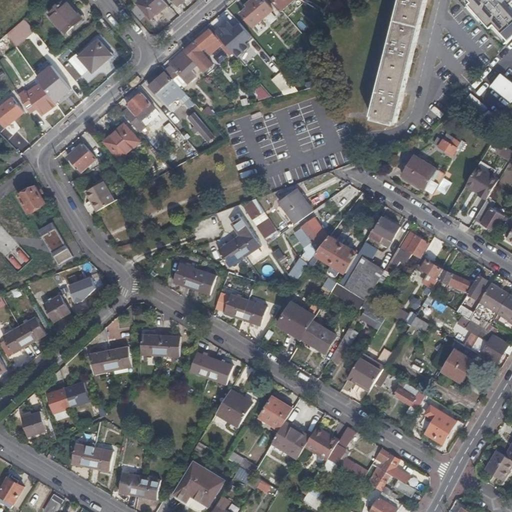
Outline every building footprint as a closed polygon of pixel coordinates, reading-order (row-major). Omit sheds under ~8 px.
[(66,33),(82,19),(66,0),(65,0),(49,14),(66,33)] [(150,18),(167,4),(163,0),(142,0),(138,4),(150,18)] [(261,21),(272,11),(262,0),(252,0),(246,5),(248,8),(241,14),(259,34),(266,27),(261,21)] [(271,0),(282,12),(293,0),(271,0)] [(293,0),(282,12),(287,18),(304,3),(299,0),(293,0)] [(397,123),(427,0),(399,0),(371,116),(397,123)] [(493,27),(495,25),(511,40),(511,0),(466,0),(492,28),(493,27)] [(328,17),(335,21),(349,9),(343,3),(328,17)] [(511,41),(511,40),(495,25),(493,27),(510,43),(511,41)] [(185,51),(204,72),(210,67),(204,60),(205,59),(204,59),(202,51),(207,47),(212,52),(220,45),(230,55),(233,53),(223,41),(212,28),(185,51)] [(223,41),(233,53),(238,48),(239,49),(247,42),(236,28),(227,35),(228,37),(223,41)] [(93,72),(112,56),(98,40),(80,57),(93,72)] [(183,76),(189,82),(196,76),(191,70),(196,65),(184,52),(170,64),(176,72),(179,69),(184,75),(183,76)] [(171,80),(164,72),(148,86),(158,97),(159,95),(167,104),(177,96),(180,98),(186,93),(172,78),(171,80)] [(511,103),(511,80),(504,74),(492,87),(511,103)] [(61,77),(46,90),(53,100),(54,98),(60,106),(75,93),(61,77)] [(58,107),(53,100),(46,90),(41,83),(20,96),(31,113),(39,109),(44,117),(58,107)] [(284,95),(298,92),(294,85),(283,91),(284,95)] [(260,101),(271,98),(261,86),(256,90),(260,101)] [(137,115),(150,102),(141,92),(128,105),(137,115)] [(23,113),(11,98),(0,106),(0,122),(4,128),(23,113)] [(202,112),(205,116),(215,113),(208,106),(202,112)] [(147,123),(139,114),(133,120),(141,129),(147,123)] [(195,114),(189,119),(196,127),(193,129),(197,135),(200,132),(210,142),(216,137),(195,114)] [(120,159),(139,142),(125,125),(105,142),(120,159)] [(450,143),(453,138),(443,132),(441,134),(445,138),(444,139),(450,143)] [(461,141),(459,139),(458,141),(454,138),(453,138),(450,143),(444,139),(443,139),(442,140),(439,146),(452,155),(461,141)] [(83,143),(76,149),(74,151),(68,156),(74,164),(73,165),(75,168),(77,166),(81,171),(96,158),(83,143)] [(445,175),(415,157),(402,177),(433,195),(445,175)] [(500,177),(479,164),(469,181),(482,189),(481,191),(489,196),(500,177)] [(105,182),(87,191),(98,211),(116,201),(105,182)] [(46,202),(41,195),(38,191),(35,186),(25,192),(21,195),(19,196),(29,212),(46,202)] [(282,204),(297,224),(314,212),(299,192),(282,204)] [(474,220),(483,205),(463,193),(454,207),(474,220)] [(254,202),(243,205),(251,216),(259,211),(254,202)] [(504,216),(490,208),(481,224),(495,232),(504,216)] [(301,228),(316,249),(318,251),(328,238),(315,218),(301,228)] [(376,231),(373,229),(369,236),(381,243),(385,236),(393,240),(400,227),(383,218),(376,231)] [(73,256),(53,222),(39,230),(60,264),(73,256)] [(267,223),(259,228),(266,239),(274,233),(267,223)] [(251,228),(235,238),(246,255),(262,245),(251,228)] [(420,258),(429,243),(411,232),(403,246),(408,249),(408,250),(420,258)] [(343,245),(329,236),(328,238),(318,251),(308,264),(313,267),(319,256),(331,263),(343,245)] [(389,248),(393,240),(385,236),(381,243),(389,248)] [(246,255),(235,238),(219,249),(231,266),(246,255)] [(365,243),(358,255),(347,273),(340,284),(350,290),(367,300),(386,270),(372,262),(378,250),(365,243)] [(358,255),(343,245),(331,263),(347,273),(358,255)] [(407,252),(400,247),(391,261),(397,265),(398,266),(407,252)] [(316,249),(300,260),(308,265),(308,264),(318,251),(316,249)] [(300,260),(291,276),(296,284),(308,265),(300,260)] [(438,279),(444,270),(427,260),(421,268),(430,274),(425,283),(433,288),(438,279)] [(391,261),(386,270),(391,274),(397,265),(391,261)] [(193,288),(200,269),(181,262),(175,282),(193,288)] [(217,275),(200,269),(193,288),(211,294),(217,275)] [(471,283),(444,270),(438,279),(467,293),(471,283)] [(488,281),(479,276),(468,293),(476,299),(482,290),(483,288),(488,281)] [(91,278),(70,286),(76,302),(86,299),(95,289),(91,278)] [(35,284),(37,292),(52,286),(50,279),(35,284)] [(407,309),(418,285),(407,280),(397,304),(407,309)] [(511,295),(492,283),(480,302),(511,321),(511,295)] [(367,300),(350,290),(348,293),(346,292),(344,294),(363,305),(367,300)] [(226,311),(231,296),(222,293),(217,308),(226,311)] [(244,319),(250,300),(232,294),(231,296),(226,311),(225,313),(244,319)] [(54,322),(71,312),(60,295),(43,304),(54,322)] [(268,306),(250,300),(244,319),(262,326),(268,306)] [(388,313),(367,300),(363,305),(363,306),(367,309),(362,318),(379,328),(382,324),(388,313)] [(278,325),(303,340),(314,320),(316,317),(307,311),(292,302),(278,325)] [(316,317),(321,309),(312,303),(307,311),(316,317)] [(460,305),(457,312),(469,320),(473,314),(460,305)] [(36,317),(20,326),(30,344),(47,335),(36,317)] [(430,325),(417,317),(412,326),(425,334),(430,325)] [(339,336),(314,320),(303,340),(327,355),(339,336)] [(125,321),(106,323),(109,347),(128,345),(125,321)] [(499,349),(509,355),(511,350),(511,345),(472,321),(467,330),(487,342),(490,343),(488,347),(486,346),(482,352),(484,353),(482,356),(498,366),(503,356),(497,352),(499,349)] [(30,344),(20,326),(3,336),(13,354),(30,344)] [(142,355),(161,356),(162,336),(143,335),(142,355)] [(162,336),(161,356),(180,357),(181,337),(162,336)] [(456,341),(474,351),(476,348),(458,338),(456,341)] [(351,345),(342,340),(331,359),(340,364),(351,345)] [(129,347),(110,351),(114,371),(132,367),(129,347)] [(387,361),(392,352),(385,349),(380,358),(387,361)] [(475,362),(456,350),(443,371),(462,383),(475,362)] [(114,371),(110,351),(91,354),(95,375),(114,371)] [(192,373),(209,379),(216,360),(198,354),(192,373)] [(383,372),(362,359),(350,378),(372,391),(383,372)] [(216,360),(209,379),(227,386),(234,367),(216,360)] [(66,388),(72,408),(90,402),(84,382),(66,388)] [(69,409),(72,408),(66,388),(47,395),(56,421),(71,416),(69,409)] [(426,395),(419,391),(415,398),(407,393),(402,390),(399,388),(395,395),(418,409),(421,404),(425,396),(426,395)] [(230,391),(216,414),(230,423),(231,420),(240,425),(250,408),(242,403),(244,400),(230,391)] [(284,424),(293,409),(273,396),(259,418),(280,431),(284,424)] [(432,400),(425,396),(421,404),(425,406),(428,402),(430,403),(432,400)] [(242,403),(250,408),(251,407),(253,409),(257,402),(253,400),(252,401),(245,397),(244,400),(242,403)] [(443,444),(457,422),(432,406),(426,414),(435,419),(426,434),(443,444)] [(47,431),(41,412),(22,418),(28,437),(47,431)] [(280,431),(273,443),(291,454),(298,458),(309,440),(284,424),(280,431)] [(329,460),(340,442),(318,428),(306,448),(328,462),(329,460)] [(345,449),(355,432),(348,428),(340,442),(329,460),(337,465),(363,480),(368,472),(361,467),(360,467),(355,464),(356,464),(347,458),(351,452),(345,449)] [(207,446),(200,441),(194,450),(201,455),(207,446)] [(91,467),(95,448),(76,444),(72,464),(91,467)] [(114,452),(95,448),(91,467),(110,471),(114,452)] [(506,479),(511,468),(511,459),(505,455),(496,450),(488,466),(497,471),(496,473),(506,479)] [(385,466),(382,471),(390,475),(399,480),(405,484),(410,477),(400,470),(395,467),(399,461),(383,451),(377,461),(385,466)] [(231,452),(227,458),(240,467),(244,460),(231,452)] [(298,458),(291,454),(288,459),(295,463),(298,458)] [(244,460),(240,467),(241,467),(252,474),(256,467),(244,460)] [(328,479),(337,465),(329,460),(328,462),(318,477),(322,480),(324,477),(328,479)] [(395,467),(400,470),(404,464),(399,461),(395,467)] [(206,509),(224,481),(194,462),(174,494),(186,501),(184,504),(196,511),(201,511),(202,511),(204,511),(205,510),(206,509)] [(382,471),(378,468),(372,478),(371,477),(368,482),(381,490),(380,491),(383,493),(394,499),(397,495),(383,487),(390,475),(382,471)] [(139,496),(143,477),(124,473),(120,493),(139,496)] [(0,491),(0,496),(14,505),(26,485),(10,475),(0,491)] [(260,484),(262,480),(256,476),(253,480),(260,484)] [(162,481),(143,477),(139,496),(158,500),(162,481)] [(260,484),(258,487),(266,492),(271,486),(262,480),(260,484)] [(410,499),(415,491),(405,484),(399,480),(394,488),(410,499)] [(235,493),(227,488),(213,511),(242,511),(244,510),(230,502),(235,493)] [(397,511),(402,504),(394,499),(383,493),(371,511),(397,511)] [(47,505),(56,511),(57,511),(64,501),(54,494),(47,505)] [(0,501),(12,509),(14,505),(0,496),(0,501)]
